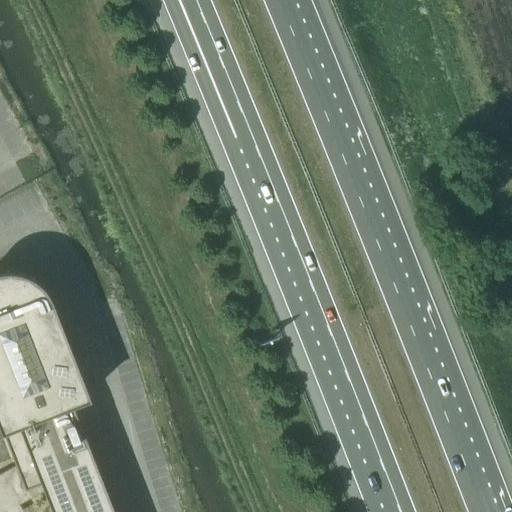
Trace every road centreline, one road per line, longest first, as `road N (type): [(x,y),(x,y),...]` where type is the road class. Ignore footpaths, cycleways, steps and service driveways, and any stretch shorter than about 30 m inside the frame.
road 1 (motorway): [(194,0),(399,511)]
road 2 (motorway): [(480,511),(280,0)]
